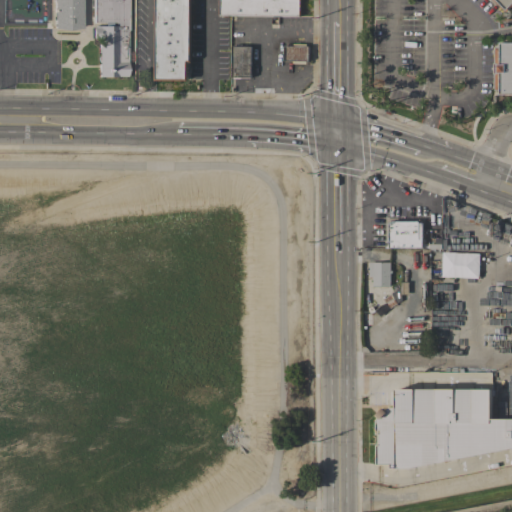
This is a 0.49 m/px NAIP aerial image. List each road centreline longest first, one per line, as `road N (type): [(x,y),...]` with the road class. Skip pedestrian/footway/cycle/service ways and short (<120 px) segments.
road 1 (secondary): [(343,488),(340,251)]
road 2 (primary): [(145,111),(34,109),(0,122)]
road 3 (primary): [(0,123),(22,134),(140,134)]
road 4 (secondary): [(340,251),(337,123)]
